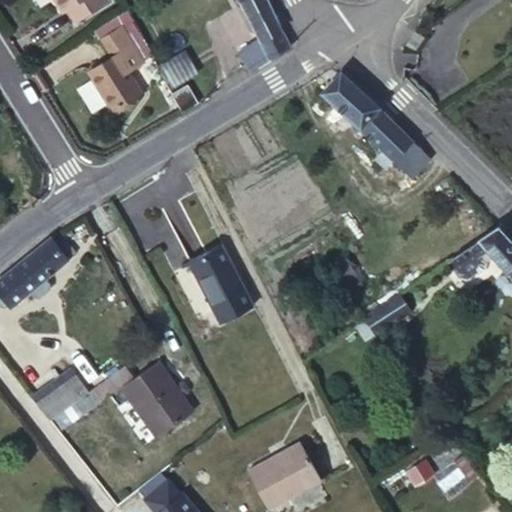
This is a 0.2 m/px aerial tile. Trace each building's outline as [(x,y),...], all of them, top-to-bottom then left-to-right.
[(53,0),(60,10),(65,6),(74,20),(103,0),(53,0)] [(266,0),(237,0),(257,39),(237,52),(248,71),(269,58),(289,47),(266,0)] [(111,56),(87,71),(111,110),(139,92),(126,72),(142,62),(120,26),(100,39),(111,56)] [(414,32),(404,45),(414,51),(423,38),(414,32)] [(184,54),(159,71),(171,87),(195,70),(184,54)] [(343,76),(339,73),(321,93),(359,128),(377,108),(372,102),(367,98),(360,91),(343,76)] [(170,94),(180,111),(195,102),(185,84),(170,94)] [(377,108),(359,128),(382,150),(376,158),(385,167),(410,140),(393,123),(377,108)] [(511,242),(497,226),(448,259),(457,272),(486,253),(511,280),(511,242)] [(54,242),(52,237),(37,248),(0,277),(0,295),(9,307),(28,292),(32,298),(38,299),(48,291),(50,285),(44,278),(67,259),(66,258),(73,253),(62,236),(54,242)] [(221,244),(188,261),(218,320),(252,303),(221,244)] [(342,281),(352,293),(364,284),(353,271),(342,281)] [(363,316),(369,329),(373,334),(408,312),(397,294),(363,316)] [(363,316),(352,323),(360,335),(369,329),(363,316)] [(133,377),(124,365),(88,391),(72,403),(81,414),(121,387),(155,435),(191,411),(180,394),(188,390),(181,381),(173,386),(156,362),(133,377)] [(31,397),(49,420),(52,418),(72,403),(88,391),(71,368),(31,397)] [(72,403),(52,418),(61,429),(81,414),(72,403)] [(298,441),(246,469),(267,509),(319,480),(298,441)] [(511,481),(500,489),(511,504),(511,481)] [(198,511),(181,491),(156,511),(198,511)]
